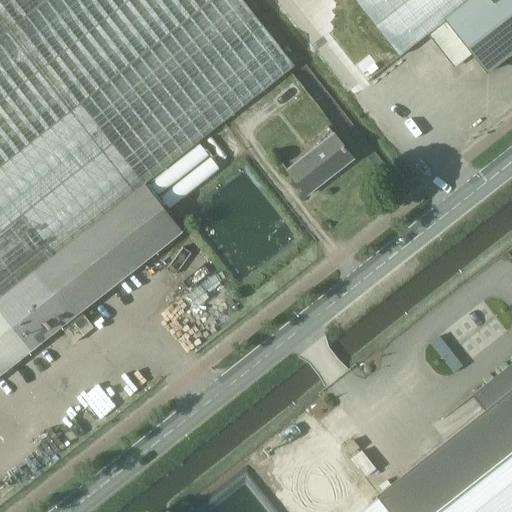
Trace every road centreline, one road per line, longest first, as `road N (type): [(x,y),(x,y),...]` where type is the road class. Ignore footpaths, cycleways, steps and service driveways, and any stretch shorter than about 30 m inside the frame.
road 1 (secondary): [(69,511),(511,162)]
road 2 (unknown): [(188,383),(159,347),(119,350),(0,440)]
road 3 (unknown): [(354,287),(242,138),(259,118)]
road 4 (unknown): [(292,336),(397,459)]
